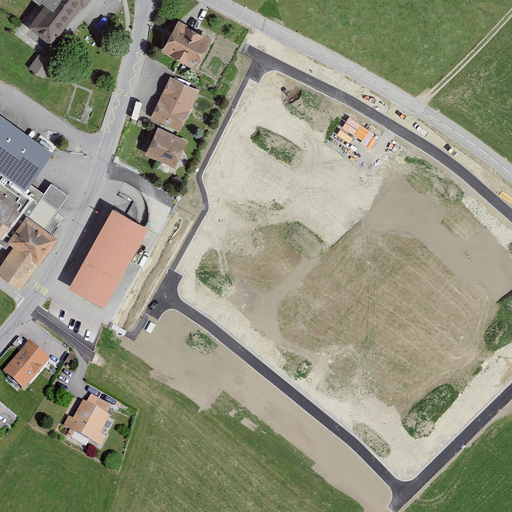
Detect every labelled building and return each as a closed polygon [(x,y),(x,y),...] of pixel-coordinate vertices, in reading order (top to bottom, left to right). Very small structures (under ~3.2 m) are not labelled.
[(25,28),(49,45),(76,8),(80,10),(87,0),(31,0),(40,6),(25,28)] [(106,0),(96,11),(106,20),(123,2),(120,0),(106,0)] [(161,51),(191,67),(206,39),(177,23),(161,51)] [(40,48),(30,65),(46,75),(56,58),(40,48)] [(182,129),(197,96),(170,84),(154,117),(182,129)] [(0,267),(25,285),(58,237),(52,233),(63,216),(56,212),(69,194),(53,183),(43,197),(30,188),(53,155),(0,117),(0,267)] [(172,166),(183,145),(157,132),(146,154),(172,166)] [(71,287),(103,305),(146,229),(114,211),(71,287)] [(29,389),(51,362),(30,345),(8,372),(29,389)] [(109,410),(88,399),(70,430),(91,442),(109,410)]
